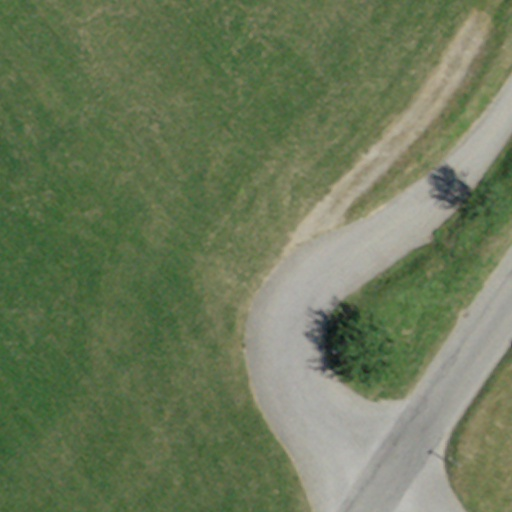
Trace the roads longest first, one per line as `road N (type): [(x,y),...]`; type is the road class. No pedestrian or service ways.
road 1 (unclassified): [(383,492),(312,427),(282,348),(331,276),(466,182),(511,116)]
road 2 (unclassified): [(511,301),(383,492)]
